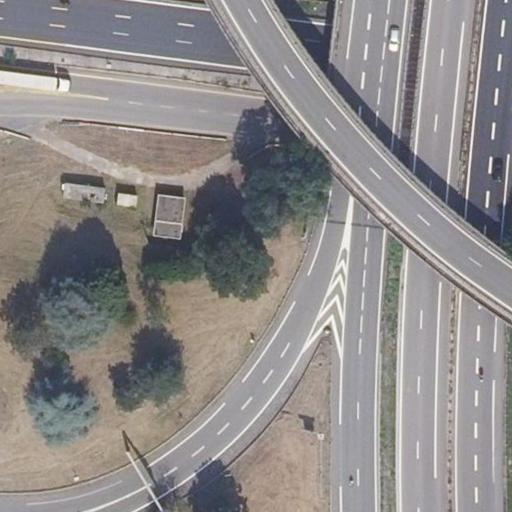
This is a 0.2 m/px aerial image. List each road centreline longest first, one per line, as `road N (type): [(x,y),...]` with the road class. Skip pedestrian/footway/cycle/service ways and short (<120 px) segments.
road 1 (motorway): [(0,10),(511,77)]
road 2 (motorway): [(0,83),(511,147)]
road 3 (trunk): [(476,511),(482,212),(502,0)]
road 4 (trunk): [(417,511),(419,320),(444,0)]
road 5 (trunk): [(364,136),(311,295),(253,393),(179,466),(99,511)]
road 6 (trunk): [(239,0),(340,139),(417,222),(511,293)]
road 7 (trunk): [(364,136),(358,511)]
road 8 (trunk): [(380,0),(364,136)]
